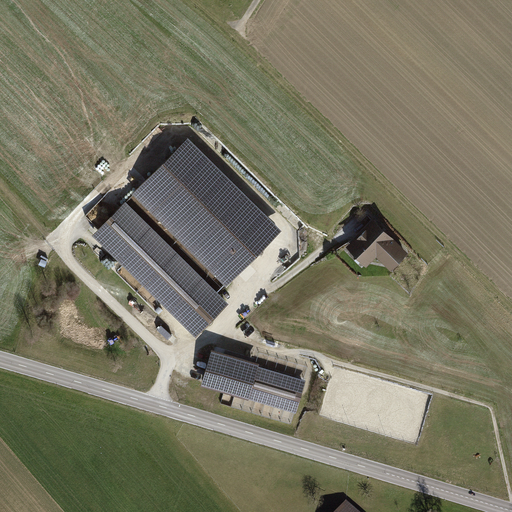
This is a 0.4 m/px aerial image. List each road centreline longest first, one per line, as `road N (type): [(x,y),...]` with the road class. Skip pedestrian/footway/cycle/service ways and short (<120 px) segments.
road 1 (tertiary): [(511,511),(0,358)]
road 2 (track): [(194,0),(511,307)]
road 3 (track): [(154,404),(168,357),(0,184)]
